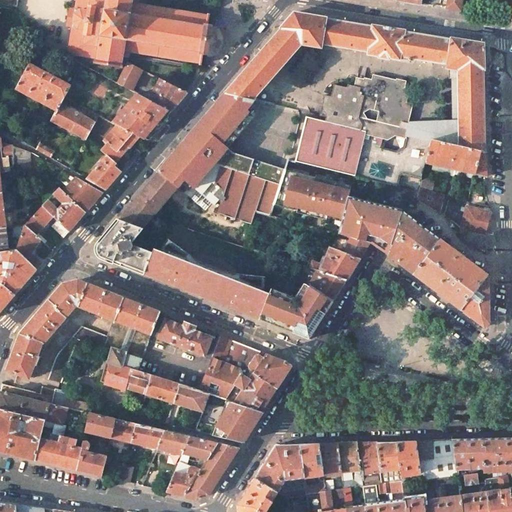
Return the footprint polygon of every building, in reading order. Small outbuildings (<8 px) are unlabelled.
[(203,55),(207,55),(212,26),(208,25),(210,14),(207,14),(207,15),(137,3),(136,0),(77,0),(76,10),(69,9),(67,26),(73,27),(69,53),(95,58),(95,63),(122,67),(122,66),(121,66),(123,56),(128,57),(129,52),(199,64),(199,65),(201,65),(203,55)] [(462,0),(446,0),(445,8),(461,11),(462,0)] [(465,0),(464,11),(471,13),(473,0),(465,0)] [(282,29),(225,93),(253,100),(301,45),(321,48),(322,44),(368,52),(368,54),(400,60),(400,57),(447,64),(446,69),(451,69),(449,79),(458,80),(459,120),(459,142),(458,146),(480,151),(484,152),(482,70),(484,70),(483,44),(451,39),(451,40),(443,38),(404,32),(405,31),(389,28),(372,25),(372,27),(332,20),(326,19),(326,18),(294,13),(281,28),(282,29)] [(131,90),(141,69),(128,62),(117,82),(131,90)] [(23,76),(16,90),(56,111),(60,104),(70,86),(29,64),(23,76)] [(356,79),(353,91),(358,92),(358,96),(360,96),(359,98),(361,99),(356,121),(360,127),(360,130),(365,132),(364,135),(385,140),(387,140),(395,136),(405,139),(407,135),(406,134),(409,121),(413,105),(406,103),(409,90),(404,89),(406,83),(396,80),(396,81),(374,76),(372,81),(365,79),(364,81),(356,79)] [(150,100),(171,111),(175,107),(187,93),(160,79),(150,100)] [(325,122),(360,130),(360,127),(356,121),(361,99),(359,98),(360,96),(358,96),(358,92),(353,91),(353,93),(351,95),(349,95),(347,95),(345,93),(344,92),(345,89),(334,86),(331,97),(324,96),(319,116),(326,118),(325,122)] [(187,137),(159,171),(178,188),(185,180),(198,190),(191,199),(196,202),(202,194),(205,197),(198,205),(205,210),(212,202),(215,204),(219,198),(222,200),(218,213),(251,223),(255,212),(271,216),(276,197),(285,170),(232,157),(224,146),(251,115),(246,110),(255,100),(253,100),(225,93),(211,110),(187,137)] [(117,126),(137,136),(143,139),(147,133),(150,136),(160,125),(171,111),(150,100),(139,94),(132,106),(129,105),(125,113),(123,112),(116,125),(117,126)] [(56,111),(51,121),(85,139),(86,137),(94,122),(60,104),(56,111)] [(354,176),(364,135),(365,132),(360,130),(325,122),(306,117),(295,161),(354,176)] [(459,120),(409,121),(406,134),(407,135),(432,140),(458,146),(459,142),(459,120)] [(108,144),(102,151),(107,156),(115,162),(137,136),(117,126),(105,141),(108,144)] [(364,135),(354,176),(399,187),(403,170),(423,175),(426,163),(432,140),(407,135),(405,139),(403,147),(396,151),(383,148),(385,140),(364,135)] [(85,139),(84,142),(90,147),(94,144),(86,137),(85,139)] [(432,140),(426,163),(453,169),(456,170),(474,174),(480,151),(458,146),(432,140)] [(1,148),(2,158),(13,157),(13,145),(1,142),(1,148)] [(40,143),(36,150),(50,158),(54,151),(40,143)] [(14,146),(13,145),(13,157),(14,171),(31,170),(31,152),(14,146)] [(0,172),(14,171),(13,157),(2,158),(1,148),(0,147),(0,172)] [(484,152),(480,151),(474,174),(486,177),(485,163),(485,152),(484,152)] [(88,179),(105,189),(117,175),(120,172),(113,166),(116,163),(115,162),(107,156),(103,161),(101,159),(93,169),(94,171),(88,179)] [(352,186),(285,170),(276,197),(285,199),(285,202),(298,205),(297,210),(319,216),(326,217),(328,210),(344,214),(348,198),(352,186)] [(145,187),(118,219),(144,229),(178,188),(159,171),(145,187)] [(63,191),(85,212),(99,196),(102,193),(76,178),(63,191)] [(56,221),(69,231),(71,228),(85,212),(63,191),(59,187),(41,208),(52,217),(56,221)] [(418,198),(440,213),(444,195),(420,189),(418,198)] [(402,211),(348,198),(344,214),(339,235),(350,238),(369,243),(375,247),(388,255),(402,211)] [(466,206),(461,228),(485,233),(491,212),(466,206)] [(41,208),(25,226),(35,235),(52,217),(41,208)] [(440,239),(402,211),(388,255),(391,257),(413,274),(440,239)] [(98,244),(101,258),(120,265),(143,274),(152,252),(134,245),(132,245),(132,242),(144,229),(118,219),(98,244)] [(56,221),(51,227),(64,238),(69,231),(56,221)] [(17,250),(27,260),(30,257),(41,240),(35,235),(25,226),(17,250)] [(0,252),(9,251),(7,227),(0,228),(0,252)] [(468,244),(487,250),(487,239),(487,234),(485,233),(461,228),(460,239),(465,241),(468,244)] [(344,253),(359,259),(364,251),(369,243),(350,238),(344,253)] [(487,275),(440,239),(413,274),(429,286),(446,299),(460,309),(487,275)] [(152,252),(143,274),(171,285),(229,308),(259,320),(270,292),(154,247),(152,252)] [(322,272),(347,280),(356,265),(359,259),(344,253),(330,247),(322,272)] [(4,285),(15,295),(37,269),(27,260),(17,250),(11,251),(9,263),(19,265),(5,281),(4,285)] [(0,284),(2,284),(0,264),(0,261),(9,263),(11,251),(9,251),(0,252),(0,284)] [(27,260),(37,269),(39,266),(30,257),(27,260)] [(312,260),(309,268),(318,271),(320,264),(312,260)] [(309,286),(333,301),(337,295),(347,280),(322,272),(318,271),(309,286)] [(488,298),(487,275),(460,309),(484,327),(488,324),(488,298)] [(59,289),(49,300),(70,318),(77,309),(87,284),(78,281),(63,284),(59,289)] [(270,292),(259,320),(309,339),(312,334),(333,301),(309,286),(304,283),(294,298),(271,289),(270,292)] [(0,311),(15,295),(4,285),(2,284),(0,284),(0,311)] [(105,291),(87,284),(77,309),(113,323),(123,298),(105,291)] [(143,306),(123,298),(113,323),(150,337),(151,335),(160,313),(143,306)] [(37,315),(21,334),(42,342),(46,345),(70,318),(49,300),(37,315)] [(167,315),(160,313),(151,335),(158,338),(165,319),(167,315)] [(183,326),(165,319),(158,338),(204,356),(211,337),(194,330),(196,327),(190,324),(185,322),(183,326)] [(60,382),(61,382),(75,345),(82,347),(84,342),(104,350),(112,348),(142,359),(146,349),(109,335),(108,337),(82,327),(59,353),(56,358),(48,380),(60,382)] [(14,352),(7,370),(29,378),(33,378),(46,345),(42,342),(21,334),(14,352)] [(221,336),(214,354),(245,367),(256,350),(221,336)] [(142,359),(112,348),(108,362),(111,363),(106,383),(126,389),(126,388),(146,394),(151,374),(137,370),(142,359)] [(257,350),(256,350),(245,367),(241,373),(251,378),(255,371),(266,354),(257,350)] [(245,367),(214,354),(200,390),(207,393),(225,398),(236,382),(241,373),(245,367)] [(271,356),(266,354),(255,371),(277,387),(291,365),(285,361),(271,356)] [(270,399),(277,387),(255,371),(251,378),(241,373),(236,382),(244,388),(235,402),(262,410),(270,399)] [(180,384),(151,374),(146,394),(174,403),(180,384)] [(244,388),(236,382),(225,398),(235,402),(244,388)] [(200,390),(180,384),(174,403),(201,411),(207,393),(200,390)] [(53,398),(56,390),(43,386),(41,394),(51,397),(53,398)] [(67,408),(90,413),(92,405),(67,399),(69,393),(57,390),(56,390),(53,398),(51,397),(49,404),(67,408)] [(0,391),(0,392),(0,409),(45,420),(49,404),(0,391)] [(258,416),(262,410),(235,402),(225,398),(212,435),(242,442),(258,416)] [(60,424),(63,424),(67,408),(49,404),(45,420),(60,424)] [(40,438),(45,420),(0,409),(0,451),(13,454),(35,460),(40,438)] [(110,438),(115,419),(90,413),(86,432),(110,438)] [(131,443),(136,423),(115,419),(110,438),(131,443)] [(157,449),(165,430),(138,424),(136,423),(131,443),(157,449)] [(157,449),(182,455),(183,454),(190,436),(165,430),(157,449)] [(58,465),(77,470),(82,448),(76,446),(77,440),(60,436),(58,442),(40,438),(35,460),(58,465)] [(207,460),(218,442),(207,440),(190,436),(183,454),(207,460)] [(511,438),(497,439),(484,439),(485,455),(484,455),(484,468),(484,472),(497,471),(507,471),(511,470),(511,438)] [(465,439),(452,440),(456,469),(484,468),(484,455),(485,455),(484,439),(465,439)] [(429,440),(415,441),(420,474),(421,481),(457,476),(456,469),(452,440),(429,440)] [(385,442),(377,442),(381,472),(400,469),(397,441),(385,442)] [(403,441),(397,441),(400,469),(401,477),(411,475),(420,474),(415,441),(403,441)] [(215,484),(238,447),(218,442),(207,460),(201,469),(200,470),(184,495),(191,497),(196,499),(208,494),(215,484)] [(346,443),(337,443),(341,472),(360,470),(356,442),(346,443)] [(366,442),(356,442),(360,470),(361,474),(381,472),(377,442),(366,442)] [(307,444),(300,444),(304,477),(323,475),(319,443),(307,444)] [(328,443),(319,443),(323,475),(341,472),(337,443),(328,443)] [(94,474),(102,476),(106,456),(88,451),(89,445),(83,444),(82,448),(77,470),(94,474)] [(257,474),(255,477),(278,492),(286,480),(304,477),(300,444),(286,444),(276,445),(265,461),(257,474)] [(207,460),(183,454),(182,455),(179,463),(194,467),(198,468),(201,469),(207,460)] [(179,463),(175,473),(189,476),(188,473),(189,470),(191,468),(194,467),(179,463)] [(125,465),(122,480),(130,482),(134,467),(125,465)] [(179,494),(184,495),(200,470),(198,468),(194,467),(191,468),(189,470),(188,473),(189,476),(175,473),(167,491),(179,494)] [(400,469),(381,472),(382,484),(388,483),(402,481),(401,477),(400,469)] [(361,474),(360,470),(341,472),(344,489),(350,488),(362,486),(361,474)] [(382,484),(381,472),(361,474),(362,486),(375,485),(382,484)] [(484,473),(464,475),(466,485),(478,483),(478,482),(485,481),(484,473)] [(411,475),(401,477),(402,481),(402,484),(412,483),(411,475)] [(500,489),(509,488),(508,476),(498,477),(500,489)] [(246,491),(242,498),(263,511),(265,511),(278,492),(255,477),(246,491)] [(390,500),(404,498),(402,484),(402,481),(388,483),(389,493),(390,500)] [(412,483),(402,484),(404,498),(411,498),(410,490),(422,489),(421,481),(412,483)] [(382,484),(375,485),(377,494),(389,493),(388,483),(382,484)] [(305,486),(306,489),(306,494),(320,492),(325,491),(324,484),(305,486)] [(362,486),(365,504),(378,502),(377,494),(375,485),(362,486)] [(436,488),(437,498),(446,497),(445,487),(436,488)] [(511,511),(511,487),(509,488),(500,489),(486,491),(488,511),(511,511)] [(345,496),(346,506),(353,505),(350,488),(344,489),(345,496)] [(293,490),(293,497),(297,497),(306,495),(306,494),(306,489),(293,490)] [(344,489),(330,491),(331,498),(345,496),(344,489)] [(320,492),(322,511),(333,510),(331,498),(330,491),(325,491),(320,492)] [(488,511),(486,491),(460,495),(462,511),(488,511)] [(462,511),(460,495),(446,497),(437,498),(423,500),(425,511),(462,511)] [(425,511),(423,500),(423,496),(411,498),(404,498),(406,511),(425,511)] [(289,511),(298,511),(297,497),(293,497),(288,498),(289,511)] [(238,511),(263,511),(242,498),(238,504),(238,511)] [(406,511),(404,498),(390,500),(385,501),(385,511),(406,511)] [(0,511),(15,511),(15,504),(0,502),(0,501),(0,511)] [(385,511),(385,501),(378,502),(365,504),(365,511),(385,511)]
